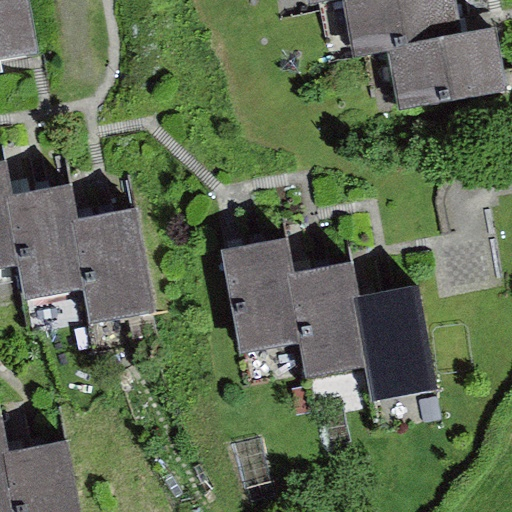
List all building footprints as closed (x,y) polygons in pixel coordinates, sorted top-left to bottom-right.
[(0,0),(0,67),(39,60),(28,0),(0,0)] [(307,0),(309,9),(344,3),(359,0),(307,0)] [(359,0),(344,3),(354,62),(388,56),(463,44),(460,26),(455,0),(359,0)] [(463,44),(388,56),(397,114),(507,96),(505,82),(497,38),(463,44)] [(0,171),(0,274),(21,271),(10,204),(5,171),(0,171)] [(20,203),(10,204),(21,271),(27,306),(88,296),(76,228),(71,194),(20,203)] [(86,226),(76,228),(88,296),(95,330),(154,318),(134,216),(86,226)] [(236,252),(222,254),(239,359),(305,349),(293,277),(288,244),(236,252)] [(302,276),(293,277),(305,349),(311,383),(370,373),(357,302),(352,268),(302,276)] [(368,300),(357,302),(370,373),(377,408),(440,397),(421,291),(368,300)] [(0,426),(0,511),(16,511),(8,460),(3,426),(0,426)] [(22,458),(8,460),(16,511),(80,511),(68,449),(22,458)]
